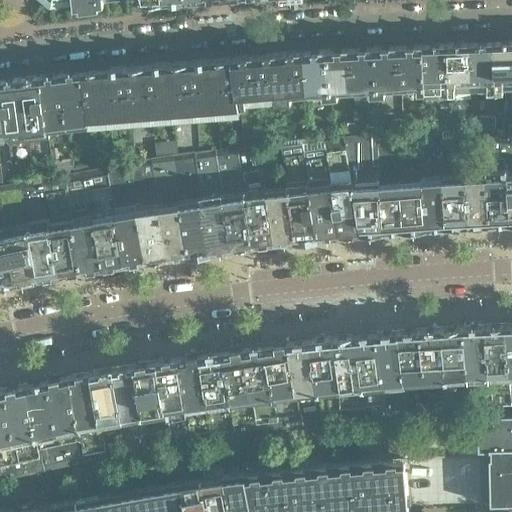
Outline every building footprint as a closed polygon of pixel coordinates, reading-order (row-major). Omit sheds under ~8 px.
[(39,0),(50,8),(72,6),(73,11),(78,10),(78,14),(98,11),(98,8),(103,7),(101,0),(39,0)] [(511,79),(511,40),(495,41),(496,91),(504,91),(504,80),(511,79)] [(496,91),(495,41),(471,42),(472,81),(488,81),(488,91),(496,91)] [(472,81),(471,42),(447,43),(449,93),(457,92),(456,82),(472,81)] [(449,93),(447,43),(433,43),(429,43),(423,44),(425,83),(440,82),(441,93),(449,93)] [(425,83),(423,44),(399,45),(401,83),(417,82),(418,93),(425,92),(425,83)] [(401,83),(399,45),(375,46),(378,95),(386,94),(385,84),(401,83)] [(378,95),(375,46),(351,47),(353,85),(369,85),(370,95),(378,95)] [(353,85),(351,47),(328,48),(331,97),(338,97),(337,86),(353,85)] [(331,97),(328,48),(304,51),(307,89),(323,87),(324,98),(331,97)] [(307,89),(304,51),(280,53),(285,101),(292,100),(291,90),(307,89)] [(285,101),(280,53),(257,55),(260,93),(276,91),(277,102),(285,101)] [(260,93),(257,55),(232,57),(238,105),(245,104),(244,94),(260,93)] [(238,105),(232,57),(211,59),(216,107),(238,105)] [(216,107),(211,59),(189,60),(195,108),(216,107)] [(195,108),(189,60),(178,62),(168,62),(174,110),(195,108)] [(174,110),(168,62),(146,64),(152,112),(174,110)] [(152,112),(146,64),(125,66),(131,114),(152,112)] [(131,114),(125,66),(104,68),(110,115),(131,114)] [(110,115),(104,68),(82,70),(87,117),(110,115)] [(87,117),(82,70),(61,72),(67,122),(88,120),(87,117)] [(67,122),(61,72),(41,75),(47,125),(67,122)] [(47,125),(41,75),(20,77),(26,127),(47,125)] [(26,127),(20,77),(0,79),(0,83),(6,130),(26,127)] [(420,141),(419,131),(398,131),(398,141),(420,141)] [(469,224),(465,176),(462,131),(441,131),(444,178),(447,226),(469,224)] [(377,146),(376,133),(345,135),(347,149),(377,146)] [(348,156),(347,149),(345,135),(337,135),(340,157),(348,156)] [(303,148),(302,138),(280,140),(282,150),(303,148)] [(260,150),(258,142),(237,144),(238,152),(260,150)] [(254,243),(246,194),(237,147),(216,151),(220,173),(221,177),(233,246),(254,243)] [(194,162),(192,151),(176,153),(178,165),(194,162)] [(426,227),(423,179),(421,155),(400,157),(401,181),(405,229),(426,227)] [(383,230),(380,182),(378,158),(349,160),(353,182),(362,232),(383,230)] [(76,171),(74,160),(54,164),(56,175),(76,171)] [(56,175),(54,164),(53,162),(33,165),(35,178),(56,175)] [(0,185),(13,183),(11,173),(0,175),(0,185)] [(233,246),(221,177),(220,173),(199,177),(203,199),(212,249),(233,246)] [(511,222),(509,174),(488,175),(490,223),(511,222)] [(490,223),(488,175),(465,176),(469,224),(490,223)] [(340,234),(332,184),(330,176),(321,178),(322,187),(310,187),(319,236),(340,234)] [(319,236),(310,187),(303,188),(301,177),(287,180),(289,189),(297,239),(319,236)] [(447,226),(444,178),(423,179),(426,227),(447,226)] [(0,285),(39,277),(30,229),(12,233),(9,215),(26,211),(20,181),(13,183),(0,185),(0,195),(2,203),(0,203),(0,285)] [(405,229),(401,181),(380,182),(383,230),(405,229)] [(362,232),(353,182),(332,184),(340,234),(362,232)] [(147,258),(138,199),(136,189),(114,193),(116,202),(126,262),(147,258)] [(276,241),(297,239),(289,189),(267,192),(276,241)] [(190,252),(212,249),(203,199),(195,200),(194,192),(181,194),(182,202),(190,252)] [(276,241),(267,192),(246,194),(254,243),(276,241)] [(169,255),(161,206),(159,195),(138,199),(147,258),(169,255)] [(104,266),(126,262),(116,202),(74,209),(76,220),(73,220),(83,269),(104,266)] [(190,252),(182,202),(161,206),(169,255),(190,252)] [(83,269),(73,220),(71,209),(57,212),(59,223),(51,225),(61,273),(83,269)] [(61,273),(51,225),(30,229),(39,277),(61,273)] [(510,370),(507,322),(485,323),(488,371),(510,370)] [(488,371),(485,323),(463,324),(467,372),(488,371)] [(467,372),(463,324),(442,326),(445,374),(467,372)] [(445,374),(442,326),(420,328),(425,375),(445,374)] [(425,375),(420,328),(398,329),(405,377),(425,375)] [(411,419),(398,330),(376,331),(383,381),(389,420),(411,419)] [(383,381),(376,331),(354,333),(361,383),(383,381)] [(361,383),(354,333),(332,335),(339,385),(361,383)] [(339,385),(332,335),(310,338),(317,388),(327,387),(328,396),(319,397),(323,429),(345,426),(339,385)] [(323,429),(319,397),(317,388),(310,338),(288,340),(295,390),(301,431),(323,429)] [(295,390),(288,340),(266,343),(273,393),(295,390)] [(273,393),(266,343),(223,348),(230,398),(233,423),(242,422),(240,409),(275,404),(273,393)] [(230,398),(223,348),(201,352),(210,413),(225,411),(223,399),(230,398)] [(210,413),(201,352),(179,355),(187,405),(194,404),(196,415),(210,413)] [(187,405),(179,355),(157,359),(166,408),(187,405)] [(170,431),(166,408),(157,359),(136,362),(148,435),(170,431)] [(148,435),(136,362),(114,366),(92,370),(101,419),(104,435),(125,431),(129,454),(151,451),(148,435)] [(101,419),(92,370),(71,373),(80,423),(101,419)] [(81,428),(80,423),(71,373),(49,378),(28,382),(41,449),(62,444),(59,427),(72,424),(73,429),(81,428)] [(41,449),(28,382),(27,382),(6,387),(16,436),(20,453),(41,449)] [(511,409),(511,396),(511,384),(489,384),(491,410),(511,409)] [(16,436),(6,387),(0,387),(0,452),(11,450),(8,438),(16,436)] [(511,414),(478,415),(479,451),(491,450),(491,458),(490,458),(491,504),(511,503),(511,414)] [(87,462),(84,446),(64,451),(67,467),(87,462)] [(67,467),(64,451),(43,455),(46,471),(67,467)] [(409,507),(405,459),(360,463),(338,465),(342,511),(347,511),(364,510),(409,507)] [(342,511),(338,465),(299,469),(271,472),(275,511),(342,511)] [(275,511),(271,472),(246,475),(253,511),(275,511)] [(253,511),(246,475),(224,478),(231,511),(253,511)] [(231,511),(224,478),(203,481),(209,511),(231,511)] [(209,511),(203,481),(182,484),(188,511),(209,511)] [(188,511),(182,484),(161,487),(166,511),(188,511)] [(166,511),(161,487),(140,491),(145,511),(166,511)] [(145,511),(140,491),(120,495),(123,511),(145,511)] [(123,511),(120,495),(99,499),(102,511),(123,511)] [(102,511),(99,499),(78,503),(80,511),(102,511)] [(80,511),(78,503),(47,508),(31,511),(80,511)]
